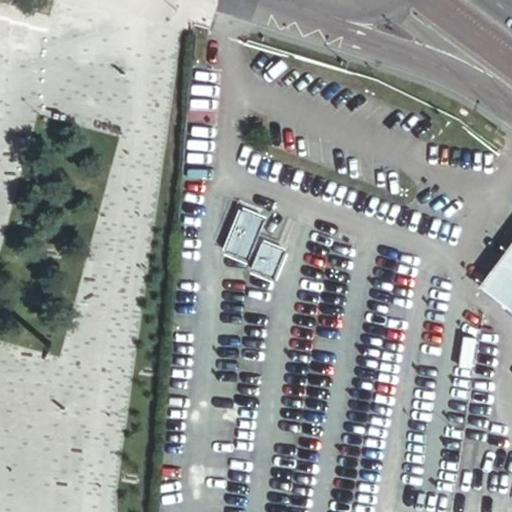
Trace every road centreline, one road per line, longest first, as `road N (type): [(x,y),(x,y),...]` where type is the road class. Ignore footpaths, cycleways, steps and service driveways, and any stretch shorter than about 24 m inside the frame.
road 1 (unknown): [(375,511),(391,492),(399,459),(430,255),(488,311),(511,410)]
road 2 (unknown): [(233,170),(210,274),(190,473),(192,495),(206,506),(256,511)]
road 3 (unknown): [(308,202),(279,328),(256,511)]
road 4 (unknown): [(364,226),(319,511)]
road 5 (tertiary): [(330,14),(370,45),(468,79),(511,107)]
